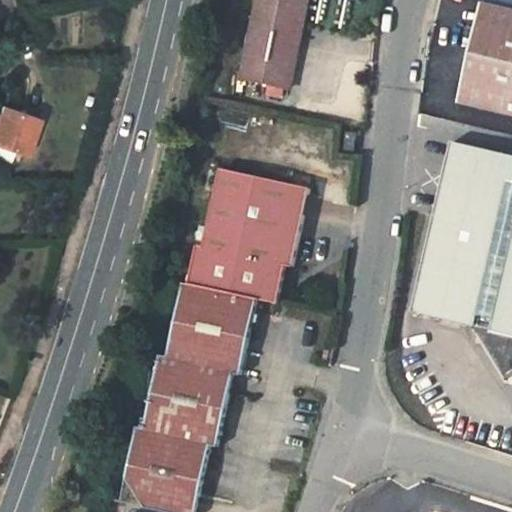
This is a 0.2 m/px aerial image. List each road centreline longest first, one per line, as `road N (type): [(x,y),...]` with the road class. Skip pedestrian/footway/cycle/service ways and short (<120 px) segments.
road 1 (primary): [(165,0),(91,278),(26,477)]
road 2 (residential): [(344,428),(411,0)]
road 3 (residential): [(511,478),(344,428)]
